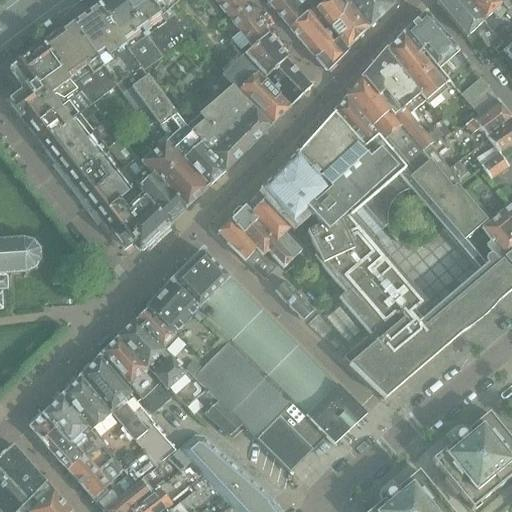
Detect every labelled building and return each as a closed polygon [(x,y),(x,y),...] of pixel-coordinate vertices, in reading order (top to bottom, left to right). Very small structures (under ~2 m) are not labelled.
[(144,73),(162,60),(118,0),(106,0),(96,8),(124,47),(144,74),(144,73)] [(143,0),(118,0),(162,60),(190,41),(168,11),(157,19),(143,0)] [(174,7),(182,0),(143,0),(157,19),(174,7)] [(228,17),(244,4),(240,0),(220,0),(217,3),(228,17)] [(265,0),(275,11),(288,0),(265,0)] [(308,0),(288,0),(275,11),(286,26),(290,30),(312,12),(315,10),(308,0)] [(338,0),(308,0),(315,10),(312,12),(346,52),(358,42),(357,41),(369,30),(346,3),(343,5),(338,0)] [(369,30),(391,8),(383,0),(344,0),(346,3),(369,30)] [(383,0),(391,8),(392,6),(388,2),(389,1),(389,0),(383,0)] [(484,22),(466,0),(436,0),(434,2),(435,3),(466,39),(484,22)] [(466,0),(484,22),(492,15),(497,20),(506,13),(495,0),(466,0)] [(511,0),(495,0),(506,13),(506,12),(511,18),(511,0)] [(242,35),(258,22),(244,4),(228,17),(242,35)] [(144,74),(124,47),(96,8),(71,25),(102,68),(117,88),(119,91),(124,97),(137,116),(140,114),(147,108),(133,89),(148,78),(144,73),(144,74)] [(347,53),(346,52),(312,12),(290,30),(326,73),(347,53)] [(458,53),(425,15),(424,14),(402,36),(431,70),(436,65),(454,50),(458,54),(458,53)] [(271,38),(258,22),(242,35),(234,42),(242,52),(251,45),(253,48),(253,49),(255,51),(271,38)] [(71,25),(43,45),(69,82),(80,94),(92,107),(117,88),(102,68),(71,25)] [(436,65),(431,70),(402,36),(390,47),(385,53),(425,103),(450,82),(436,65)] [(495,52),(502,46),(496,37),(488,43),(495,52)] [(241,57),(241,58),(254,72),(266,63),(273,71),(286,61),(288,59),(271,38),(255,51),(253,49),(253,48),(241,57)] [(69,82),(43,45),(12,68),(11,74),(23,91),(24,90),(27,93),(35,86),(45,100),(50,96),(52,99),(54,98),(66,104),(80,94),(69,82)] [(427,106),(425,103),(385,53),(362,80),(404,126),(423,151),(434,143),(428,136),(413,118),(427,106)] [(241,58),(221,77),(232,89),(237,94),(271,129),(291,110),(254,72),(241,58)] [(266,63),(254,72),(291,110),(313,88),(286,61),(273,71),(266,63)] [(186,129),(176,116),(148,78),(133,89),(147,108),(157,122),(161,127),(164,125),(172,120),(180,130),(173,136),(174,137),(170,140),(177,149),(173,153),(181,162),(206,190),(224,174),(200,146),(186,129)] [(387,140),(404,126),(362,80),(345,100),(370,128),(372,127),(385,141),(387,140)] [(490,107),(496,102),(479,82),(462,96),(479,116),(490,107)] [(84,112),(92,107),(80,94),(66,104),(54,98),(52,99),(50,96),(45,100),(35,86),(27,93),(24,90),(23,91),(10,101),(10,107),(41,146),(70,122),(84,112)] [(271,129),(237,94),(232,89),(200,116),(201,117),(186,129),(200,146),(224,174),(225,173),(225,174),(271,129)] [(367,131),(370,128),(345,100),(333,114),(362,149),(374,139),(367,131)] [(488,141),(511,122),(511,121),(496,102),(490,107),(479,116),(478,117),(465,126),(473,136),(480,130),(488,141)] [(84,123),(97,113),(92,107),(84,112),(70,122),(85,140),(99,157),(114,175),(130,193),(163,230),(183,210),(141,163),(140,164),(120,140),(107,151),(84,123)] [(150,128),(157,122),(147,108),(140,114),(150,128)] [(333,114),(296,156),(334,196),(371,161),(362,149),(333,114)] [(173,136),(180,130),(172,120),(164,125),(173,136)] [(70,122),(41,146),(55,163),(85,140),(70,122)] [(511,145),(511,122),(488,141),(494,149),(476,160),(478,164),(480,168),(498,155),(497,154),(511,145)] [(174,137),(173,136),(164,125),(161,127),(160,128),(165,136),(157,144),(160,148),(141,163),(183,210),(206,190),(181,162),(173,153),(177,149),(170,140),(174,137)] [(431,160),(428,156),(423,151),(404,126),(387,140),(416,173),(429,162),(430,160),(431,160)] [(436,129),(428,136),(434,143),(442,136),(443,138),(448,134),(443,127),(438,130),(436,129)] [(85,140),(55,163),(56,164),(69,181),(99,157),(85,140)] [(433,152),(428,156),(431,160),(430,160),(429,162),(440,176),(448,170),(433,152)] [(230,222),(217,235),(245,262),(248,260),(278,293),(287,284),(316,315),(310,320),(386,405),(511,293),(511,272),(421,171),(414,177),(394,153),(301,238),(291,227),(290,228),(259,196),(256,199),(253,198),(230,222)] [(498,155),(480,168),(490,182),(508,169),(498,155)] [(296,156),(257,195),(257,196),(289,230),(293,235),(334,196),(296,156)] [(99,157),(69,181),(84,199),(114,175),(99,157)] [(448,170),(440,176),(451,190),(455,186),(460,182),(459,181),(468,174),(458,162),(450,169),(448,170)] [(114,175),(84,199),(86,202),(98,217),(118,200),(129,192),(114,175)] [(129,192),(118,200),(119,201),(128,212),(124,215),(136,228),(136,241),(143,249),(163,230),(130,193),(129,192)] [(118,200),(98,217),(99,218),(121,246),(127,247),(132,243),(133,244),(136,241),(136,228),(124,215),(128,212),(119,201),(118,200)] [(511,207),(510,206),(481,229),(491,242),(511,266),(511,207)] [(0,311),(2,312),(1,295),(0,295),(0,292),(7,292),(6,276),(8,276),(8,279),(11,279),(11,276),(23,275),(23,278),(26,278),(25,274),(32,272),(35,275),(37,273),(34,271),(38,263),(42,264),(43,262),(40,262),(39,254),(43,252),(41,250),(38,251),(34,245),(36,242),(33,241),(32,244),(23,242),(23,237),(21,238),(21,242),(9,242),(9,238),(6,239),(6,242),(0,242),(0,311)] [(165,289),(133,325),(161,351),(199,310),(227,279),(201,252),(187,267),(172,282),(165,289)] [(231,301),(210,323),(225,336),(234,327),(245,339),(219,362),(275,425),(258,440),(298,484),(373,417),(344,385),(330,397),(263,323),(268,318),(242,290),(241,291),(229,279),(219,289),(231,301)] [(236,425),(211,398),(161,351),(133,325),(117,339),(167,389),(178,400),(187,409),(196,400),(206,413),(204,416),(229,439),(240,429),(236,425)] [(116,339),(101,355),(152,415),(174,396),(167,389),(117,339),(116,339)] [(141,410),(133,395),(100,358),(79,380),(145,456),(156,469),(175,453),(153,427),(154,426),(141,410)] [(184,371),(192,379),(200,371),(192,363),(184,371)] [(65,394),(60,399),(91,435),(97,441),(100,444),(99,445),(124,474),(145,456),(79,380),(72,387),(65,394)] [(46,414),(42,417),(69,448),(70,446),(81,458),(108,488),(124,474),(99,445),(100,444),(97,441),(91,435),(60,399),(46,414)] [(511,433),(504,433),(488,414),(468,430),(467,429),(465,428),(464,427),(462,427),(460,427),(459,427),(457,427),(455,428),(454,429),(444,437),(446,440),(447,439),(451,444),(431,461),(446,479),(443,482),(456,497),(458,495),(471,511),(472,510),(469,505),(475,500),(479,504),(494,492),(501,488),(506,482),(511,477),(511,433)] [(70,446),(69,448),(42,417),(30,429),(66,471),(81,458),(70,446)] [(273,499),(203,438),(194,438),(177,452),(189,465),(215,494),(231,511),(280,511),(272,501),(273,499)] [(0,457),(0,511),(24,511),(25,511),(69,511),(42,480),(12,446),(0,457)] [(179,474),(189,465),(177,452),(175,454),(175,453),(156,469),(103,511),(133,511),(136,510),(134,509),(165,486),(179,474)] [(81,458),(66,471),(90,499),(92,501),(95,505),(107,494),(105,491),(108,488),(81,458)] [(203,504),(215,494),(189,465),(179,474),(165,486),(134,509),(136,510),(133,511),(162,511),(170,506),(171,507),(178,502),(175,498),(189,487),(195,494),(203,504)] [(435,488),(433,490),(418,472),(397,489),(393,484),(393,483),(391,480),(381,489),(380,490),(379,492),(379,493),(378,495),(378,497),(378,498),(378,500),(379,502),(380,503),(369,511),(450,511),(445,506),(448,503),(435,488)] [(511,511),(511,477),(472,510),(471,511),(469,511),(511,511)] [(210,511),(203,504),(195,494),(171,511),(210,511)] [(231,511),(215,494),(203,504),(210,511),(217,511),(219,511),(220,511),(231,511)]
